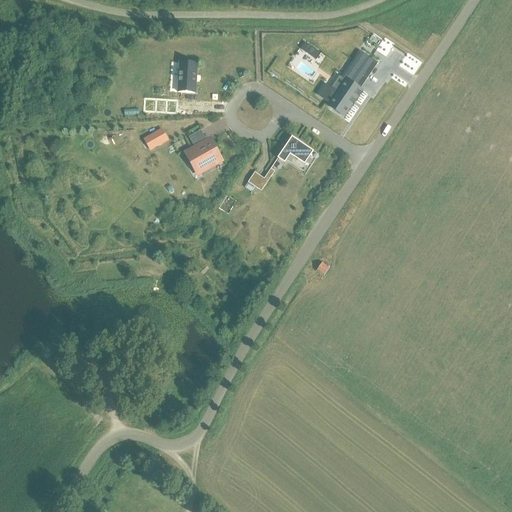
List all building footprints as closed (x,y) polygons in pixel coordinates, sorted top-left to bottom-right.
[(307,54),(312,47),(306,43),(301,50),(307,54)] [(378,64),(378,63),(360,52),(360,53),(361,53),(352,66),(353,66),(343,79),(346,81),(337,93),(330,89),(329,89),(326,86),(322,92),(321,92),(319,96),(330,103),(328,106),(344,117),(362,91),(350,83),(357,73),(366,79),(376,64),(377,65),(378,64)] [(403,71),(413,77),(419,66),(409,60),(403,71)] [(180,63),(178,93),(195,94),(197,64),(180,63)] [(168,140),(162,130),(144,140),(150,150),(168,140)] [(292,138),(277,159),(285,164),(290,156),(309,169),(305,175),(318,156),(292,138)] [(197,151),(190,155),(199,170),(206,166),(208,169),(216,165),(214,162),(221,158),(212,143),(204,147),(202,144),(195,148),(197,151)] [(159,165),(152,167),(154,174),(161,172),(159,165)] [(275,172),(271,169),(264,179),(261,177),(254,187),(261,192),(275,172)] [(316,271),(323,277),(330,268),(322,262),(316,271)]
